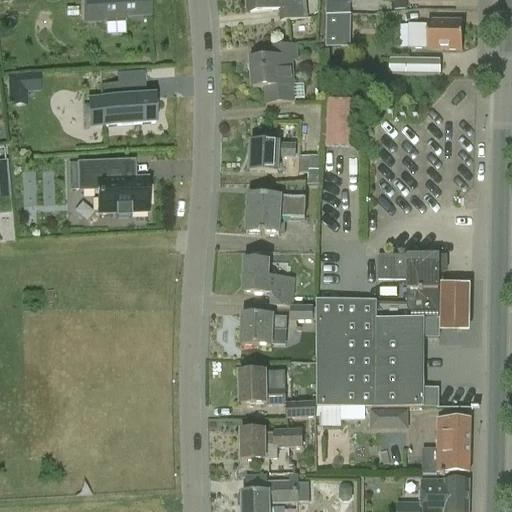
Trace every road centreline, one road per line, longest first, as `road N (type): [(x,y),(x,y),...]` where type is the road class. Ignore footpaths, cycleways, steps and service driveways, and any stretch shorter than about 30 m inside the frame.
road 1 (residential): [(192,511),(190,349),(205,87),(198,0)]
road 2 (residential): [(496,511),(504,93)]
